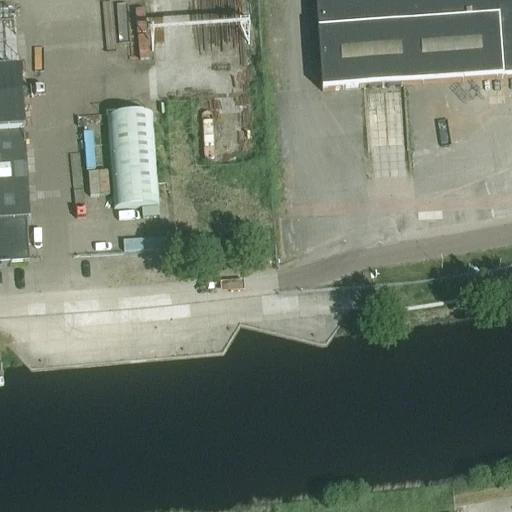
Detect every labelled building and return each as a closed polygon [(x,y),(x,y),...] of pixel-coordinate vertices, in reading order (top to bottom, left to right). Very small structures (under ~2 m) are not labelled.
[(511,0),(317,0),(323,94),(336,93),(511,80),(511,0)] [(0,74),(17,73),(13,13),(0,14),(0,74)] [(0,264),(26,263),(23,224),(28,223),(18,75),(0,76),(0,264)] [(160,219),(152,116),(108,119),(115,215),(142,213),(143,220),(160,219)] [(187,185),(187,222),(217,222),(217,185),(187,185)] [(229,224),(254,223),(253,191),(227,192),(229,224)]
